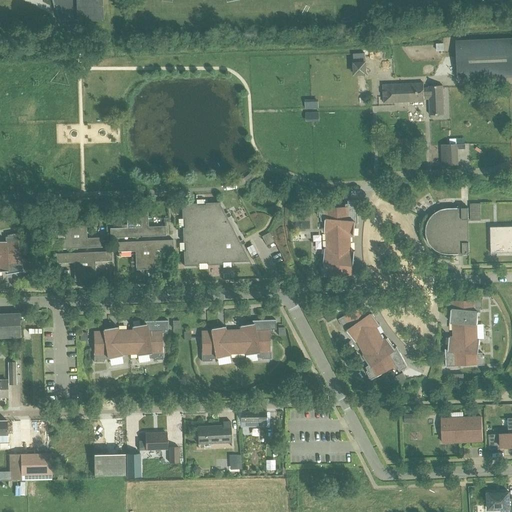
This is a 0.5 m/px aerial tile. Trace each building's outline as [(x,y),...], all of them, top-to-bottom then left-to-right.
[(54,0),(60,21),(67,21),(79,20),(79,21),(103,20),(101,0),(54,0)] [(511,39),(456,42),(457,77),(511,74),(511,39)] [(365,53),(354,54),(355,74),(366,74),(365,53)] [(431,115),(444,115),(443,85),(429,86),(429,88),(425,89),(425,83),(384,85),(385,104),(425,102),(425,99),(430,99),(431,115)] [(301,119),(314,119),(314,97),(300,97),(301,119)] [(436,142),(436,164),(454,164),(454,142),(436,142)] [(359,224),(358,200),(357,200),(348,201),(348,204),(346,204),(346,207),(332,208),(332,207),(319,207),(320,217),(321,217),(321,221),(325,221),(324,233),(327,233),(327,242),(351,241),(350,236),(355,236),(355,224),(359,224)] [(220,204),(220,202),(205,203),(205,205),(196,205),(196,203),(182,204),(182,219),(184,218),(185,227),(183,228),(183,242),(185,242),(186,251),(184,251),(184,266),(199,265),(199,263),(208,263),(208,265),(223,264),(223,262),(249,261),(220,204)] [(470,221),(481,220),(481,203),(470,204),(470,221)] [(139,233),(138,205),(127,205),(128,225),(111,226),(112,234),(139,233)] [(148,205),(138,205),(139,233),(166,232),(166,224),(149,225),(148,205)] [(437,211),(434,213),(431,216),(429,219),(427,222),(426,225),(426,229),(426,232),(426,236),(428,240),(429,243),(432,246),(435,249),(438,251),(442,253),(445,254),(449,254),(470,254),(468,207),(448,208),(444,208),(441,209),(437,211)] [(76,217),(77,244),(104,243),(104,234),(99,234),(87,235),(86,216),(76,217)] [(77,244),(76,217),(65,217),(66,236),(49,236),(50,245),(77,244)] [(511,226),(490,227),(491,253),(511,252),(511,226)] [(270,233),(263,237),(267,245),(274,242),(270,233)] [(0,271),(6,271),(6,275),(24,272),(24,271),(22,262),(17,235),(6,237),(7,239),(5,239),(5,241),(0,241),(0,271)] [(174,237),(147,238),(148,266),(158,265),(157,246),(175,246),(174,237)] [(148,266),(147,238),(119,239),(119,248),(136,247),(136,266),(148,266)] [(351,241),(327,242),(327,248),(325,248),(324,262),(324,267),(322,267),(322,277),(335,276),(352,275),(352,265),(354,265),(355,251),(351,250),(351,241)] [(112,248),(84,249),(86,277),(96,276),(95,258),(112,257),(112,248)] [(86,277),(84,249),(57,250),(58,259),(75,259),(75,277),(86,277)] [(468,300),(452,301),(453,309),(451,309),(450,322),(453,322),(454,334),(477,333),(477,324),(478,312),(481,312),(481,310),(483,310),(482,299),(474,299),(468,300)] [(370,315),(365,305),(350,313),(338,319),(343,328),(345,327),(348,331),(347,331),(356,342),(358,341),(362,349),(383,338),(377,327),(380,325),(372,313),(370,315)] [(337,318),(334,312),(325,317),(328,322),(337,318)] [(0,337),(21,337),(20,313),(0,313),(0,337)] [(131,330),(132,354),(137,354),(137,356),(149,354),(149,359),(153,358),(153,360),(163,359),(163,353),(162,333),(165,332),(165,330),(168,330),(168,321),(168,320),(144,321),(144,324),(132,326),(133,330),(131,330)] [(241,330),(239,330),(239,353),(245,353),(245,356),(259,353),(261,353),(261,359),(270,358),(270,352),(270,332),(273,332),(272,329),(276,329),(275,320),(276,320),(252,321),(252,324),(240,326),(241,330)] [(239,353),(239,330),(226,330),(225,326),(211,329),(212,331),(201,331),(202,361),(212,361),(212,354),(216,354),(216,358),(230,356),(230,354),(239,353)] [(132,354),(131,330),(118,331),(118,327),(104,329),(104,331),(94,332),(94,355),(94,361),(104,361),(104,360),(123,357),(122,354),(132,354)] [(477,333),(454,334),(454,337),(450,337),(449,349),(445,349),(446,367),(447,367),(456,366),(472,365),(472,366),(485,365),(485,355),(483,355),(483,353),(479,353),(480,339),(477,339),(477,333)] [(408,367),(397,346),(394,347),(387,338),(384,340),(383,338),(362,349),(365,354),(363,355),(369,365),(366,367),(368,371),(366,371),(371,380),(382,374),(394,367),(396,370),(398,369),(400,372),(408,367)] [(406,378),(403,373),(396,377),(399,382),(406,378)] [(240,412),(240,422),(240,427),(266,427),(267,412),(258,412),(240,412)] [(416,414),(404,414),(404,423),(417,422),(416,414)] [(442,443),(483,441),(482,417),(441,419),(442,443)] [(489,434),(490,449),(507,448),(506,446),(511,445),(511,417),(508,418),(509,434),(489,434)] [(8,433),(7,420),(7,419),(0,419),(0,449),(9,449),(8,440),(8,433)] [(197,426),(197,429),(196,430),(196,434),(198,435),(199,444),(232,442),(231,421),(223,421),(223,425),(197,426)] [(146,440),(140,441),(140,450),(146,450),(168,449),(167,433),(154,434),(154,433),(145,433),(146,440)] [(180,462),(179,446),(170,447),(171,463),(180,462)] [(52,451),(21,453),(22,479),(53,478),(52,451)] [(140,453),(127,453),(127,466),(127,477),(141,477),(140,465),(140,453)] [(94,454),(95,475),(126,475),(125,454),(94,454)] [(23,494),(23,484),(11,484),(11,495),(23,494)] [(488,509),(501,509),(501,511),(511,511),(511,498),(510,499),(509,492),(488,493),(488,509)]
